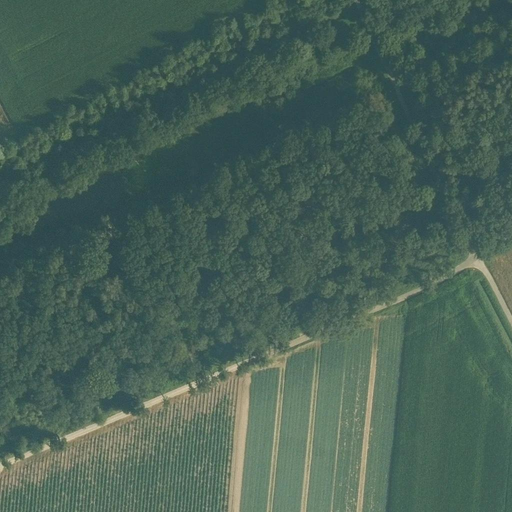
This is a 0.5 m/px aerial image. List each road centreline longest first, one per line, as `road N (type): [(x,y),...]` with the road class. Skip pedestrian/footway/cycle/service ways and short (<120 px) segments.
road 1 (unclassified): [(474,256),(429,285),(0,465)]
road 2 (unclassified): [(474,256),(357,4)]
